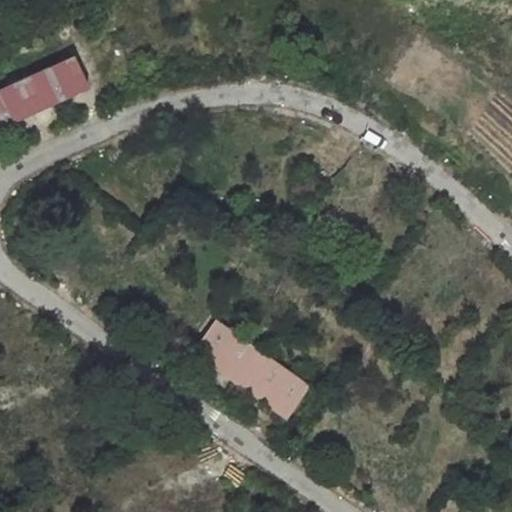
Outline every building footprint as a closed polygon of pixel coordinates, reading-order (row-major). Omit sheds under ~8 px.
[(0,130),(94,89),(79,53),(73,56),(72,52),(63,56),(65,60),(41,72),(39,68),(29,71),(31,76),(19,81),(17,77),(7,81),(9,86),(0,89),(0,130)] [(370,239),(388,209),(353,188),(335,217),(370,239)] [(67,263),(147,324),(172,291),(92,230),(67,263)] [(446,327),(469,291),(433,268),(410,304),(446,327)] [(308,389),(217,322),(197,350),(288,417),(308,389)] [(74,389),(0,421),(0,461),(89,423),(74,389)] [(416,511),(420,511),(443,478),(345,413),(321,448),(416,511)] [(224,511),(212,481),(133,511),(224,511)]
